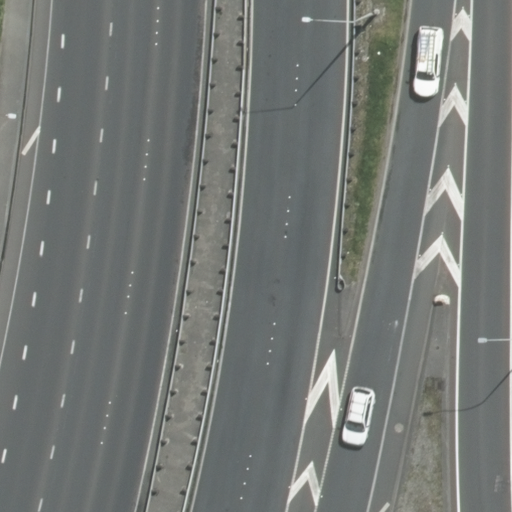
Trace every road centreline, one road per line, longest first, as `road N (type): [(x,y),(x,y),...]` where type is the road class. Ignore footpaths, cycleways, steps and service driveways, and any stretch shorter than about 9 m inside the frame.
road 1 (trunk): [(52,511),(76,432),(121,201),(137,0)]
road 2 (trunk): [(429,0),(343,511)]
road 3 (trunk): [(299,0),(289,220),(236,511)]
road 4 (trunk): [(496,0),(483,511)]
